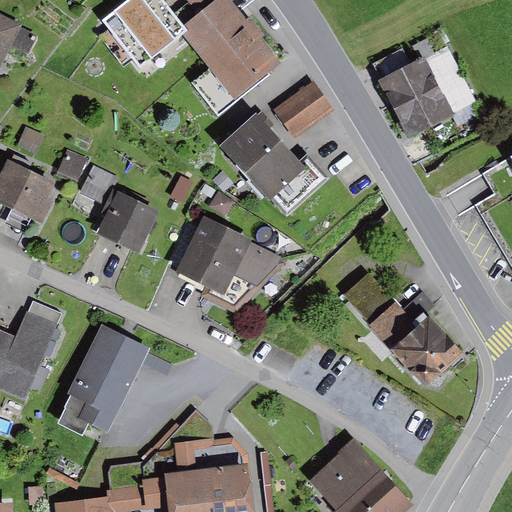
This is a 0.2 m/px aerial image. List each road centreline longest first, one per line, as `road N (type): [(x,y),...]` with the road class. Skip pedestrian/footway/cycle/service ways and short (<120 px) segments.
road 1 (residential): [(0,254),(332,404),(449,504)]
road 2 (tertiary): [(291,0),(511,347)]
